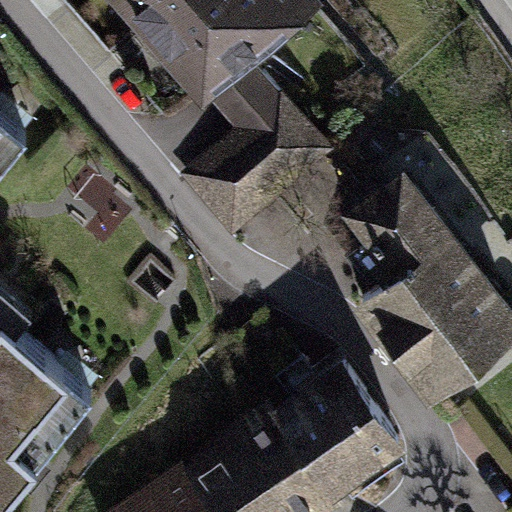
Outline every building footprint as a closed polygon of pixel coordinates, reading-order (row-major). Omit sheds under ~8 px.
[(322,0),(106,0),(204,106),(212,98),(234,122),(181,171),(239,234),(335,147),(260,64),(326,4),(322,0)] [(0,161),(27,130),(0,107),(0,161)] [(511,294),(407,159),(343,209),(393,273),(357,301),(432,398),(511,336),(511,294)] [(34,307),(0,279),(0,502),(93,390),(18,328),(34,307)] [(409,444),(346,353),(275,403),(269,394),(100,511),(326,511),(348,497),(342,490),(409,444)]
